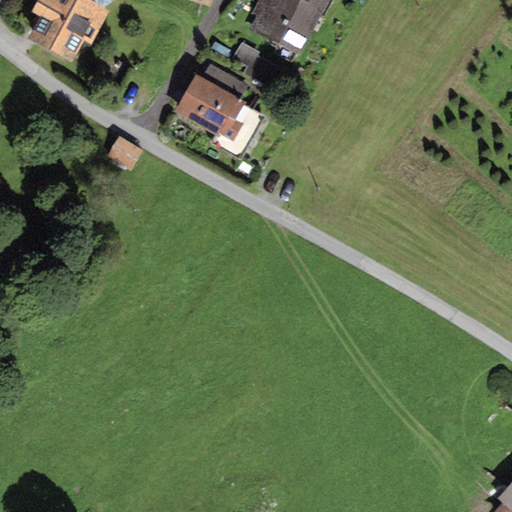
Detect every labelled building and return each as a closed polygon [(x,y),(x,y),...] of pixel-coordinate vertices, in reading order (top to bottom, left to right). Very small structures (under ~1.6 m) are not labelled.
[(36,0),(31,11),(39,16),(27,38),(72,62),(84,41),(90,44),(109,10),(89,0),(36,0)] [(258,0),(252,13),(256,15),(248,30),(300,57),(329,0),(258,0)] [(261,52),(241,42),(232,58),(247,66),(243,73),(273,90),(284,70),(259,56),(261,52)] [(202,75),(195,72),(174,111),(216,134),(211,143),(241,160),(265,116),(244,105),(245,102),(239,99),(248,83),(209,62),(202,75)] [(143,151),(119,136),(106,156),(130,171),(143,151)] [(511,511),(511,479),(496,497),(503,503),(495,511),(511,511)]
